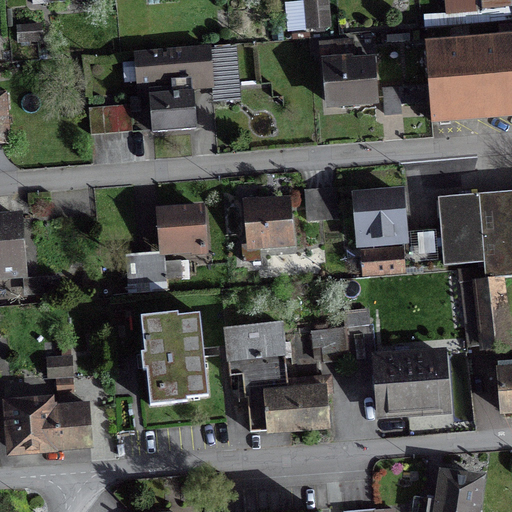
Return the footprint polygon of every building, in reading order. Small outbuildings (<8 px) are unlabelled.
[(325,0),(303,0),(307,29),(328,28),(325,0)] [(445,0),(446,12),(486,9),(485,0),(445,0)] [(330,61),(324,61),(327,105),(341,104),(341,110),(354,109),(353,103),(373,101),(369,59),(353,60),(352,41),(330,43),(330,37),(317,38),(319,53),(329,52),(330,61)] [(511,38),(424,45),(431,123),(511,116),(511,38)] [(139,92),(148,91),(151,133),(194,129),(189,79),(209,77),(207,52),(136,57),(139,92)] [(414,88),(382,91),(384,116),(399,114),(398,105),(415,104),(414,88)] [(129,106),(87,109),(89,136),(131,133),(129,106)] [(336,220),(334,190),(319,191),(321,221),(336,220)] [(319,191),(304,192),(306,222),(321,221),(319,191)] [(511,278),(511,192),(436,199),(439,231),(418,232),(422,269),(483,263),(483,268),(457,271),(458,282),(500,279),(511,278)] [(398,194),(355,197),(359,248),(373,247),(372,233),(401,231),(398,194)] [(262,206),(262,200),(246,202),(249,245),(240,246),(241,263),(259,261),(258,245),(288,243),(285,204),(262,206)] [(201,210),(157,214),(161,256),(162,255),(191,253),(191,255),(205,254),(201,210)] [(0,276),(21,274),(16,219),(0,220),(0,276)] [(399,257),(398,253),(361,256),(363,277),(400,274),(400,267),(403,262),(403,261),(399,257)] [(162,263),(162,255),(161,256),(125,258),(127,284),(163,281),(163,280),(180,279),(179,262),(162,263)] [(480,347),(507,344),(500,279),(473,282),(480,347)] [(142,371),(146,370),(150,406),(184,402),(184,399),(206,396),(197,317),(176,319),(175,315),(140,319),(144,355),(141,355),(142,371)] [(286,388),(280,326),(224,331),(228,377),(229,377),(241,376),(243,399),(246,399),(249,433),(325,427),(321,387),(305,388),(305,393),(276,396),(275,389),(286,388)] [(320,348),(322,364),(347,362),(343,329),(310,333),(311,349),(320,348)] [(376,360),(380,415),(444,410),(440,356),(376,360)] [(511,362),(497,364),(501,413),(511,411),(511,362)] [(7,407),(10,452),(88,446),(85,405),(50,408),(49,403),(7,407)] [(442,476),(438,502),(419,500),(416,511),(473,511),(478,481),(442,476)]
